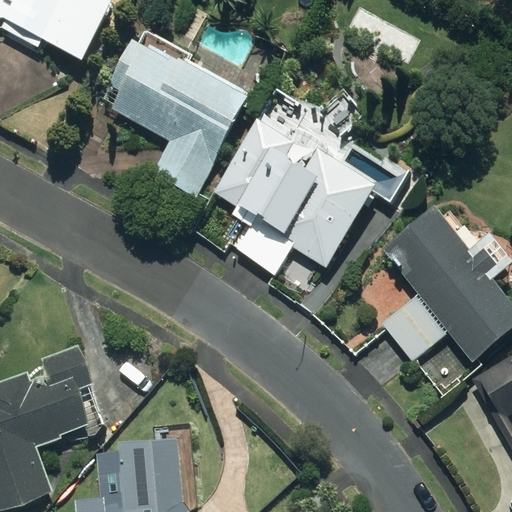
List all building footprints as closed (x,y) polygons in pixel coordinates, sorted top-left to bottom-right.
[(0,0),(0,25),(78,67),(108,11),(87,0),(0,0)] [(245,106),(134,49),(104,107),(172,141),(153,178),(197,200),(245,106)] [(342,93),(326,106),(350,135),(366,123),(342,93)] [(370,198),(259,126),(213,195),(256,223),(236,253),(273,277),(293,247),(324,267),(370,198)] [(511,268),(489,240),(466,258),(433,216),(384,255),(420,299),(383,328),(410,363),(446,334),(469,364),(511,330),(511,315),(491,290),(511,273),(511,268)] [(511,358),(474,378),(511,450),(511,358)] [(0,511),(24,511),(51,504),(36,453),(111,427),(90,367),(0,397),(0,511)] [(181,511),(175,447),(98,454),(102,511),(181,511)]
